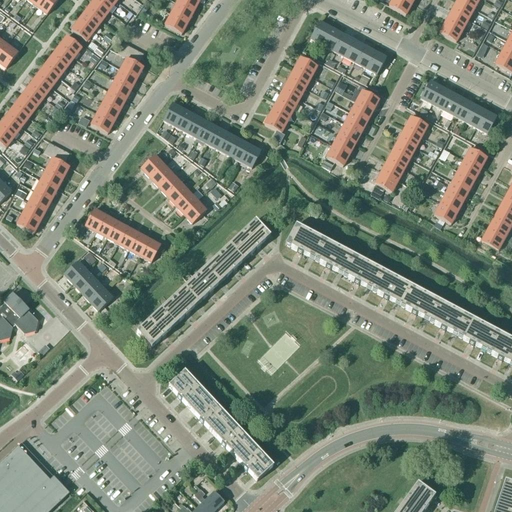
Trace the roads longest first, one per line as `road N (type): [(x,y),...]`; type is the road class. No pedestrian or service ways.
road 1 (residential): [(511,391),(275,264),(136,387)]
road 2 (secondary): [(261,511),(309,465),(362,434),(448,434)]
road 3 (residential): [(171,84),(239,118),(301,0)]
road 4 (unclassified): [(252,511),(136,387)]
road 5 (residential): [(104,352),(0,441)]
